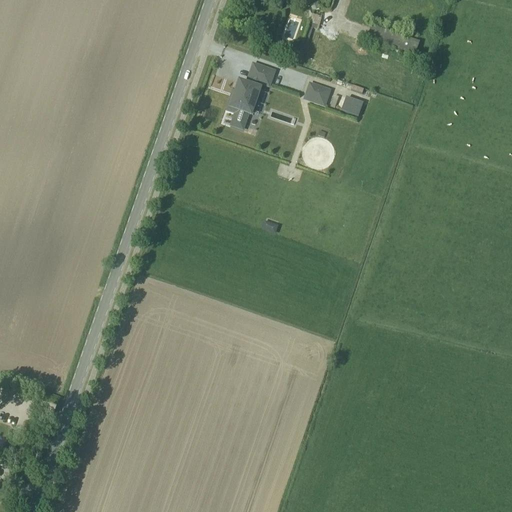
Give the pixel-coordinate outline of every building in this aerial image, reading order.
[(311,6),(313,12),(319,10),(317,4),(311,6)] [(371,26),(367,40),(415,56),(420,43),(371,26)] [(273,74),(254,67),(249,80),(253,81),(251,88),(240,84),(235,99),(232,98),(227,111),(236,114),(234,122),(243,126),(247,114),(250,116),(259,91),(257,90),(259,83),(268,87),(273,74)] [(328,93),(310,87),(306,100),(323,106),(328,93)] [(345,99),(341,112),(349,115),(354,102),(345,99)]
